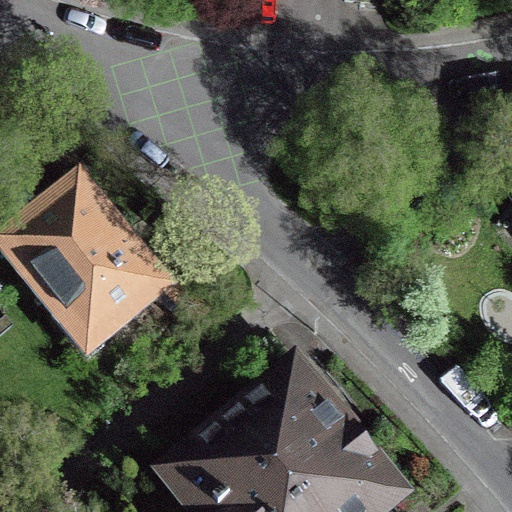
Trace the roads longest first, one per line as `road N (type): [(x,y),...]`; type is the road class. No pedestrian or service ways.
road 1 (residential): [(511,62),(322,79),(168,72)]
road 2 (residential): [(168,72),(179,107),(213,160),(366,317)]
road 3 (residential): [(366,317),(511,469)]
road 4 (residential): [(168,72),(55,43),(0,11)]
